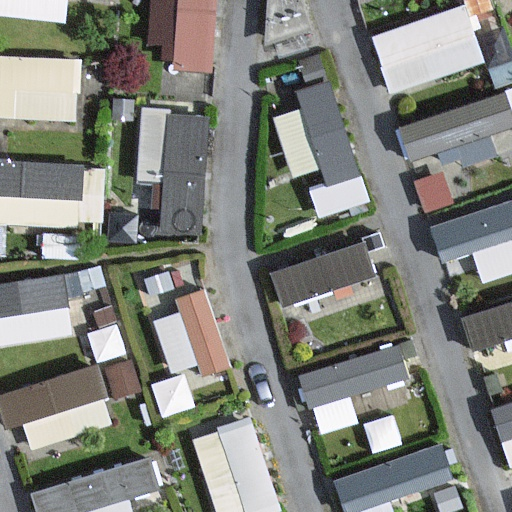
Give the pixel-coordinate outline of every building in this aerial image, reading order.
[(213,0),(155,0),(154,55),(212,56),(213,0)] [(491,0),(422,0),(359,19),(374,69),(501,32),(491,0)] [(312,26),(261,43),(302,172),(353,156),(312,26)] [(103,54),(0,46),(0,96),(99,103),(103,54)] [(511,82),(391,118),(406,168),(511,136),(511,82)] [(207,103),(150,101),(147,215),(205,217),(207,103)] [(98,169),(0,162),(0,211),(94,218),(98,169)] [(511,177),(413,206),(428,256),(511,231),(511,177)] [(376,209),(255,251),(271,296),(392,255),(376,209)] [(195,257),(144,274),(180,384),(231,367),(195,257)] [(89,263),(0,282),(0,341),(102,319),(89,263)] [(511,278),(444,299),(458,349),(511,333),(511,278)] [(404,308),(283,350),(298,395),(420,353),(404,308)] [(121,342),(0,381),(0,410),(9,438),(139,395),(121,342)] [(511,383),(476,394),(491,444),(511,437),(511,383)] [(241,397),(189,413),(221,511),(258,511),(276,506),(241,397)] [(438,415),(317,457),(333,502),(454,460),(438,415)] [(150,444),(21,486),(29,511),(122,511),(168,497),(150,444)]
